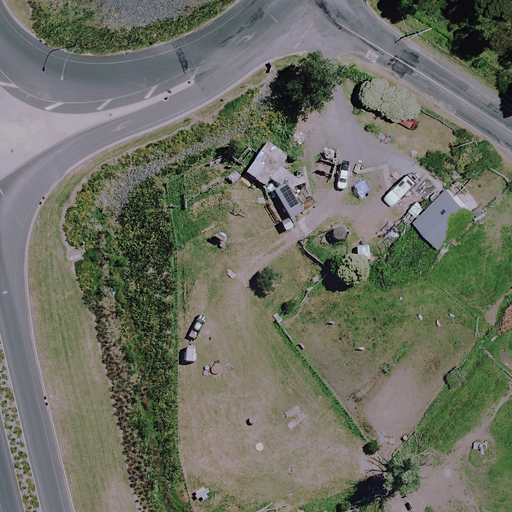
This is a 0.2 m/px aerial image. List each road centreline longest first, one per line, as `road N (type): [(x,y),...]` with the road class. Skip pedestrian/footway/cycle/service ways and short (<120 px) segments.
road 1 (secondary): [(230,62),(200,94),(51,164),(9,207),(0,244)]
road 2 (secondary): [(0,264),(58,511)]
road 3 (secondary): [(0,40),(32,72),(72,86),(230,62)]
road 4 (tertiary): [(511,138),(306,0)]
